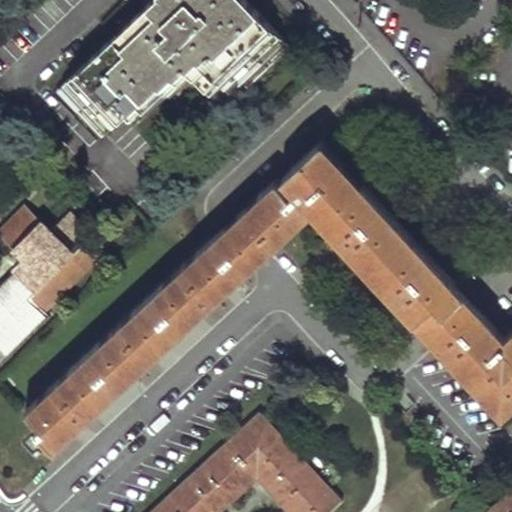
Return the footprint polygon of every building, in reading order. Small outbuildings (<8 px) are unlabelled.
[(154,0),(62,83),(104,130),(121,115),(128,123),(164,92),(166,94),(190,73),(212,96),(219,88),(222,91),(233,81),(236,85),(283,43),(245,0),(154,0)] [(288,196),(274,181),(226,225),(24,409),(38,424),(34,428),(52,448),(258,259),(311,211),(426,336),(501,417),(511,406),(511,330),(503,339),(466,299),(319,140),(280,176),(293,191),(288,196)] [(25,205),(0,228),(0,234),(13,247),(40,221),(25,205)] [(65,206),(56,215),(61,221),(70,212),(65,206)] [(17,270),(0,286),(0,361),(48,315),(43,309),(29,295),(95,231),(98,228),(89,219),(82,225),(70,212),(61,221),(50,231),(40,221),(13,247),(24,258),(14,268),(17,270)] [(108,218),(99,228),(107,237),(117,227),(108,218)] [(95,231),(29,295),(43,309),(99,253),(96,248),(107,237),(99,228),(98,228),(95,231)] [(258,410),(147,511),(216,511),(232,497),(253,478),(267,494),(283,511),(327,511),(340,501),(258,410)] [(511,511),(511,489),(487,511),(511,511)]
